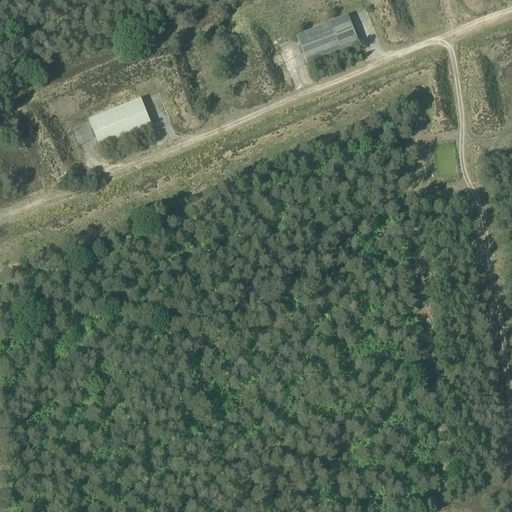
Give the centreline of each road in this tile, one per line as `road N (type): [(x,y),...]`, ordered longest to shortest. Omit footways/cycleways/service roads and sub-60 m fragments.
road 1 (track): [(81,135),(109,172),(511,12)]
road 2 (track): [(511,422),(481,215),(463,174),(442,0)]
